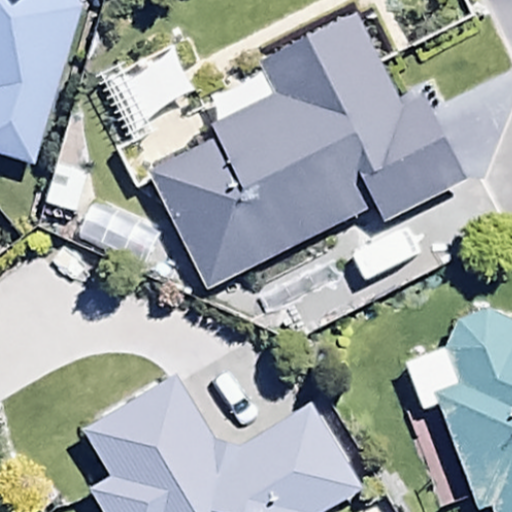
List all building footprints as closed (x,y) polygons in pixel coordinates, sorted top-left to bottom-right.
[(0,0),(0,173),(33,183),(78,22),(62,0),(0,0)] [(277,113),(215,142),(221,154),(149,188),(204,302),(370,222),(376,234),(466,190),(428,112),(406,123),(365,38),(265,87),(277,113)] [(0,311),(6,318),(48,284),(27,258),(0,280),(0,311)] [(479,511),(511,511),(511,340),(491,325),(464,336),(451,362),(405,380),(424,429),(445,421),(479,511)] [(347,511),(363,503),(316,423),(245,465),(220,458),(181,393),(83,450),(112,499),(92,511),(347,511)]
